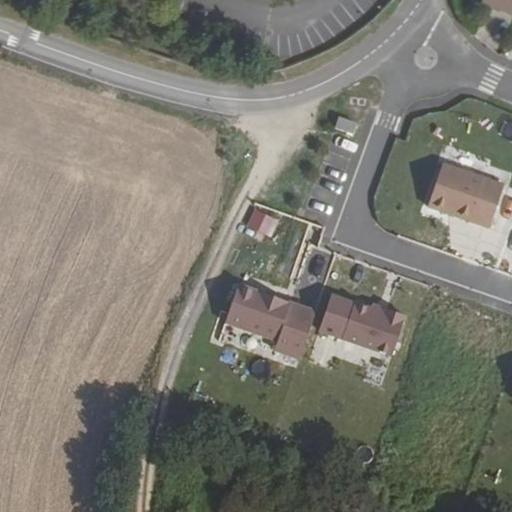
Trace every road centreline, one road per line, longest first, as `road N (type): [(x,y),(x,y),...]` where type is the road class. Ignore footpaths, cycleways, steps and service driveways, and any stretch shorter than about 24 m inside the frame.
road 1 (track): [(146,511),(151,437),(173,361),(200,289),(261,185),(294,95)]
road 2 (unclassified): [(0,30),(182,91),(240,100),(294,95),(343,73),(401,27)]
road 3 (residential): [(411,74),(358,211),(376,244),(511,288)]
